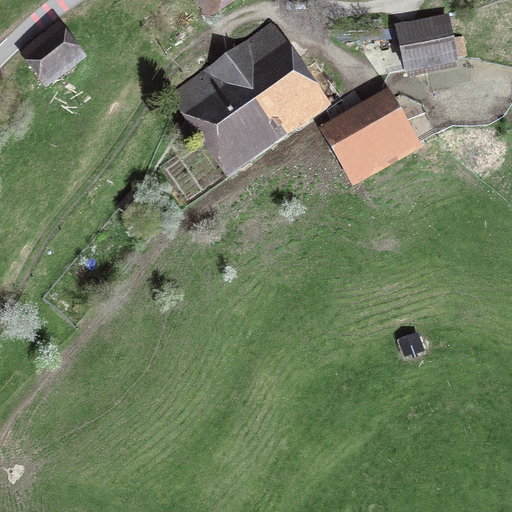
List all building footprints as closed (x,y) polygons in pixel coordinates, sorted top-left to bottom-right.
[(222,0),(195,0),(200,8),(206,4),(209,9),(222,0)] [(408,72),(458,64),(450,21),(401,30),(408,72)] [(256,49),(250,41),(210,69),(223,89),(196,108),(237,169),(317,117),(328,109),(277,35),(256,49)] [(30,57),(46,76),(71,56),(57,37),(30,57)] [(416,150),(392,105),(329,140),(354,185),(416,150)] [(135,197),(120,213),(129,222),(145,206),(135,197)]
